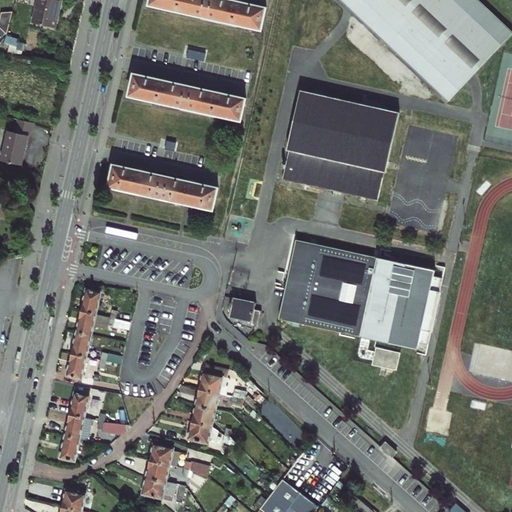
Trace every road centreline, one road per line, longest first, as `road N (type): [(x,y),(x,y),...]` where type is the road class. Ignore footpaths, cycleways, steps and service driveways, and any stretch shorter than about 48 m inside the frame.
road 1 (residential): [(208,296),(206,321),(417,511)]
road 2 (secondary): [(112,0),(60,230)]
road 3 (secondary): [(52,264),(0,491)]
road 4 (residential): [(208,296),(213,270),(201,261),(60,230)]
road 5 (residential): [(52,264),(208,296)]
